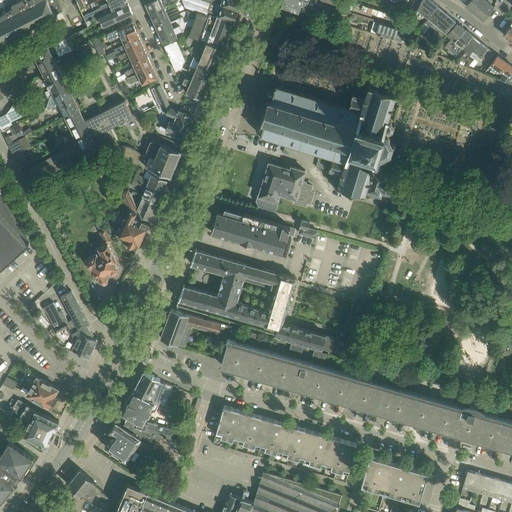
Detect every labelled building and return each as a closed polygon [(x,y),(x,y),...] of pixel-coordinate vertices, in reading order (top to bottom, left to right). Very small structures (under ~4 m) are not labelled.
[(3,13),(0,14),(0,41),(62,10),(57,0),(19,0),(18,1),(13,3),(12,4),(13,6),(10,9),(3,13)] [(76,0),(80,8),(84,6),(81,0),(76,0)] [(93,10),(83,14),(86,21),(90,19),(99,15),(127,1),(126,0),(108,0),(110,4),(107,4),(106,2),(100,5),(100,6),(93,10)] [(161,0),(151,0),(146,3),(150,12),(175,1),(174,0),(162,0),(161,1),(161,0)] [(155,23),(169,17),(169,15),(167,12),(178,6),(175,0),(175,1),(150,12),(155,23)] [(180,0),(176,0),(175,0),(178,6),(180,10),(184,9),(184,8),(180,0)] [(182,0),(186,7),(197,11),(195,17),(193,24),(189,34),(193,36),(199,38),(205,20),(209,10),(234,19),(237,10),(221,5),(222,0),(182,0)] [(222,0),(221,5),(237,10),(240,0),(222,0)] [(306,0),(282,0),(280,6),(300,12),(300,10),(304,11),(306,4),(310,6),(312,9),(323,12),(324,6),(316,3),(306,0)] [(348,0),(322,0),(337,5),(336,9),(349,13),(353,1),(348,0)] [(431,0),(421,0),(418,8),(429,17),(438,5),(431,0)] [(470,0),(466,5),(474,12),(484,0),(470,0)] [(494,6),(486,0),(484,0),(474,12),(483,19),(494,6)] [(133,13),(127,1),(99,15),(104,26),(133,13)] [(4,6),(1,8),(3,13),(10,9),(8,4),(5,6),(4,6)] [(363,5),(362,10),(371,13),(372,7),(363,5)] [(455,20),(438,5),(424,22),(442,36),(455,20)] [(209,10),(205,20),(230,30),(234,19),(209,10)] [(159,33),(185,21),(183,15),(171,21),(169,17),(155,23),(159,33)] [(190,19),(185,21),(159,33),(164,43),(178,36),(176,31),(187,26),(193,24),(195,17),(192,18),(190,19)] [(199,38),(208,41),(224,47),(230,30),(205,20),(199,38)] [(122,38),(123,39),(137,33),(137,31),(134,25),(132,21),(107,32),(110,38),(120,34),(122,38)] [(451,46),(466,29),(457,21),(451,29),(448,34),(452,38),(448,43),(445,47),(448,49),(451,46)] [(511,21),(503,34),(511,40),(511,21)] [(406,31),(398,28),(379,22),(376,33),(395,39),(402,41),(403,38),(406,31)] [(473,34),(466,29),(451,46),(458,52),(462,47),(473,34)] [(116,50),(106,54),(108,59),(112,57),(118,54),(142,43),(137,33),(123,39),(125,44),(115,48),(116,50)] [(463,55),(456,62),(461,64),(466,58),(481,41),(473,34),(462,47),(467,50),(463,55)] [(75,49),(68,36),(53,44),(59,57),(75,49)] [(95,47),(101,44),(100,42),(98,37),(92,40),(95,47)] [(164,45),(176,70),(182,67),(186,58),(182,49),(177,39),(164,45)] [(215,67),(224,47),(208,41),(199,61),(215,67)] [(466,58),(461,64),(465,66),(473,56),(478,60),(481,56),(488,62),(495,53),(481,41),(466,58)] [(147,53),(142,43),(118,54),(120,61),(131,56),(132,60),(147,53)] [(441,47),(437,44),(431,51),(435,54),(441,47)] [(198,54),(193,45),(189,48),(194,56),(198,54)] [(34,53),(43,71),(57,64),(48,46),(34,53)] [(88,47),(77,53),(81,61),(93,55),(88,47)] [(135,66),(125,70),(126,72),(128,76),(152,66),(147,55),(147,53),(132,60),(133,62),(135,66)] [(497,55),(490,65),(491,66),(498,72),(499,71),(501,72),(502,71),(503,72),(508,74),(504,81),(511,83),(511,65),(498,55),(497,55)] [(188,70),(194,73),(202,76),(203,75),(211,78),(215,67),(199,61),(193,58),(190,65),(188,70)] [(0,64),(0,99),(13,94),(0,64)] [(51,95),(68,86),(57,64),(43,71),(45,76),(45,77),(50,88),(44,91),(49,101),(51,95)] [(157,77),(152,66),(128,76),(130,82),(141,78),(143,83),(157,77)] [(5,73),(12,90),(21,87),(14,70),(5,73)] [(126,72),(117,76),(119,80),(121,79),(128,76),(126,72)] [(202,98),(211,78),(203,75),(202,76),(194,73),(191,79),(185,77),(183,82),(189,85),(186,92),(202,98)] [(394,145),(397,144),(397,142),(394,143),(388,133),(392,131),(393,132),(394,132),(393,130),(395,127),(395,126),(395,125),(393,125),(390,122),(390,119),(388,119),(391,108),(394,109),(395,107),(392,106),(395,96),(399,93),(398,92),(395,93),(372,86),(369,82),(367,83),(370,87),(366,99),(354,95),(352,92),(351,93),(352,96),(349,107),(338,104),(338,103),(337,102),(336,103),(325,100),(325,99),(324,99),(324,100),(314,97),(314,95),(313,95),(313,96),(301,93),(301,92),(300,92),(276,84),(275,86),(272,86),(267,88),(266,91),(269,96),(272,97),(271,98),(268,97),(266,103),(263,103),(260,111),(263,112),(261,119),(265,120),(264,121),(261,120),(256,123),(255,126),(258,130),(261,131),(260,134),(261,134),(261,135),(262,135),(262,134),(273,138),(273,139),(274,139),(275,138),(285,141),(285,142),(286,143),(286,142),(297,146),(298,147),(298,146),(309,149),(309,150),(310,150),(310,149),(322,153),(321,154),(322,154),(323,153),(333,156),(329,169),(326,170),(327,172),(330,170),(342,174),(339,184),(335,187),(335,189),(340,187),(363,194),(365,198),(367,197),(365,193),(366,189),(392,197),(397,181),(387,177),(388,173),(375,169),(381,167),(382,168),(383,167),(382,166),(383,163),(384,162),(384,160),(382,161),(380,157),(391,153),(393,155),(394,154),(392,152),(394,145)] [(160,84),(151,88),(153,91),(158,104),(161,102),(160,99),(166,97),(160,84)] [(358,84),(352,87),(354,92),(361,89),(358,84)] [(59,104),(65,115),(79,108),(68,86),(51,95),(49,101),(47,108),(48,110),(59,104)] [(185,135),(187,136),(193,122),(191,121),(193,118),(193,117),(192,116),(170,107),(166,97),(160,99),(161,102),(163,107),(168,109),(166,113),(171,115),(169,120),(167,121),(165,125),(166,127),(165,131),(168,132),(168,131),(174,133),(174,132),(177,133),(178,132),(179,132),(179,133),(180,135),(183,136),(185,135)] [(125,99),(84,119),(93,136),(112,126),(116,124),(122,124),(126,119),(133,115),(125,99)] [(0,121),(9,117),(11,121),(22,116),(15,102),(6,114),(0,116),(0,121)] [(78,142),(74,144),(82,161),(101,151),(93,136),(84,119),(79,108),(65,115),(78,142)] [(120,145),(112,126),(93,136),(101,151),(109,147),(111,152),(145,170),(147,165),(145,164),(149,155),(144,155),(143,154),(141,152),(139,151),(138,149),(136,148),(134,147),(132,146),(129,146),(127,145),(125,145),(123,145),(120,145)] [(12,134),(9,135),(12,141),(18,138),(25,135),(24,132),(22,129),(16,132),(12,134)] [(12,141),(8,144),(14,155),(24,150),(18,138),(12,141)] [(170,175),(181,150),(180,150),(156,140),(150,140),(146,150),(149,155),(145,164),(147,165),(170,175)] [(31,173),(25,176),(28,184),(30,187),(82,161),(74,144),(29,168),(31,173)] [(108,148),(101,152),(99,156),(105,158),(106,154),(110,152),(108,148)] [(319,155),(316,166),(326,169),(329,158),(319,155)] [(291,168),(269,161),(257,200),(260,204),(275,209),(280,192),(296,197),(295,201),(306,204),(307,200),(310,201),(313,191),(310,190),(312,185),(305,182),(305,181),(302,180),(305,170),(292,165),(291,168)] [(126,176),(134,179),(155,189),(154,191),(161,195),(168,180),(168,179),(153,173),(152,173),(147,171),(144,177),(128,171),(126,176)] [(158,202),(161,195),(154,191),(155,189),(134,179),(132,185),(145,190),(143,196),(144,196),(158,202)] [(0,266),(1,267),(30,242),(29,241),(1,189),(0,186),(0,266)] [(147,227),(149,222),(142,219),(138,210),(128,188),(120,192),(129,210),(126,217),(125,217),(124,218),(123,218),(121,223),(121,225),(121,226),(120,226),(118,231),(118,233),(118,234),(128,239),(127,242),(128,245),(129,246),(130,246),(135,245),(136,242),(139,243),(147,227)] [(144,196),(138,210),(142,219),(149,222),(158,202),(144,196)] [(223,212),(217,210),(211,231),(282,252),(283,251),(282,251),(288,233),(293,234),(295,228),(290,226),(244,213),(225,207),(223,212)] [(308,225),(309,222),(309,221),(302,219),(301,223),(300,225),(300,226),(298,232),(316,237),(317,233),(318,230),(308,227),(308,225)] [(103,239),(109,236),(105,228),(99,231),(103,238),(103,239)] [(99,277),(100,279),(105,282),(107,280),(108,275),(107,273),(111,271),(114,272),(116,271),(118,268),(117,267),(118,267),(115,260),(117,259),(108,243),(108,242),(102,245),(101,245),(94,249),(96,252),(87,257),(86,261),(88,265),(91,266),(92,267),(98,277),(99,277)] [(295,279),(294,277),(293,276),(290,276),(286,275),(218,255),(219,253),(214,252),(214,253),(196,248),(191,263),(224,272),(218,294),(184,284),(177,305),(178,305),(354,356),(361,332),(351,329),(346,346),(337,343),(338,338),(282,322),(294,280),(295,279)] [(53,302),(44,307),(56,331),(55,332),(63,343),(63,342),(64,341),(65,342),(64,344),(72,348),(89,357),(96,341),(97,338),(94,337),(87,324),(89,323),(71,290),(68,291),(61,295),(72,317),(67,320),(61,309),(57,311),(53,302)] [(219,332),(221,323),(188,314),(171,308),(161,337),(184,346),(191,327),(187,325),(188,323),(219,332)] [(511,327),(501,325),(498,336),(511,339),(511,327)] [(228,338),(222,359),(220,366),(511,449),(511,419),(484,411),(478,410),(478,409),(477,407),(474,406),(471,406),(468,407),(462,405),(392,385),(381,382),(228,338)] [(300,358),(303,347),(291,343),(288,354),(300,358)] [(323,364),(326,353),(314,350),(311,361),(323,364)] [(160,378),(144,370),(134,389),(159,403),(160,403),(165,405),(167,406),(173,386),(159,381),(160,378)] [(53,407),(58,397),(54,395),(58,387),(29,371),(26,378),(33,382),(27,393),(30,395),(34,397),(42,401),(42,402),(45,404),(45,403),(53,407)] [(7,376),(3,383),(14,389),(17,382),(7,376)] [(159,403),(134,389),(134,390),(133,389),(129,398),(128,397),(125,403),(126,404),(122,412),(127,415),(124,421),(124,422),(124,423),(164,435),(173,438),(175,428),(158,423),(158,422),(152,420),(154,415),(150,413),(152,410),(155,411),(159,403)] [(451,401),(462,405),(466,393),(454,390),(451,401)] [(497,414),(501,398),(502,398),(500,397),(500,398),(496,397),(496,396),(495,396),(494,396),(491,395),(489,394),(489,395),(484,411),(497,414)] [(198,396),(193,413),(197,414),(201,398),(198,396)] [(47,445),(59,421),(36,410),(18,399),(12,408),(31,420),(28,425),(25,433),(24,433),(24,434),(38,440),(37,442),(44,445),(44,444),(47,445)] [(213,443),(225,446),(227,438),(237,441),(246,411),(224,405),(213,443)] [(268,417),(246,411),(237,441),(259,447),(268,417)] [(268,417),(259,447),(282,454),(290,424),(268,417)] [(164,435),(124,423),(123,425),(116,420),(110,430),(114,432),(105,445),(135,465),(137,461),(140,463),(144,456),(143,454),(145,450),(136,444),(142,436),(150,441),(153,436),(160,441),(164,435)] [(312,430),(290,424),(282,454),(304,460),(312,430)] [(312,430),(304,460),(326,467),(334,437),(312,430)] [(19,475),(21,476),(34,457),(10,441),(6,439),(3,436),(0,440),(0,501),(0,502),(15,485),(15,484),(13,482),(19,475)] [(357,443),(334,437),(326,467),(336,469),(334,478),(346,481),(357,443)] [(384,492),(393,462),(370,456),(361,486),(384,492)] [(416,469),(393,462),(384,492),(408,499),(416,469)] [(67,484),(72,487),(73,488),(87,499),(98,506),(101,501),(108,505),(107,505),(108,505),(109,504),(108,504),(111,499),(103,492),(104,491),(95,484),(96,483),(93,481),(94,480),(80,468),(79,469),(76,473),(75,474),(73,476),(72,477),(73,477),(68,483),(67,484)] [(408,499),(414,501),(419,502),(428,472),(416,469),(408,499)] [(462,487),(472,490),(477,472),(467,469),(462,487)] [(336,511),(342,493),(263,470),(260,481),(257,489),(254,500),(248,499),(229,493),(222,510),(221,511),(199,511),(175,502),(170,500),(127,482),(127,484),(124,492),(123,493),(124,493),(123,496),(122,496),(121,497),(122,497),(117,507),(117,508),(123,511),(138,511),(139,511),(140,511),(336,511)] [(487,475),(477,472),(472,490),(482,493),(487,475)] [(497,478),(487,475),(482,493),(492,496),(497,478)] [(507,481),(497,478),(492,496),(502,499),(507,481)] [(502,499),(511,501),(511,482),(507,481),(502,499)] [(470,500),(459,497),(457,504),(461,505),(468,507),(469,503),(470,500)]
